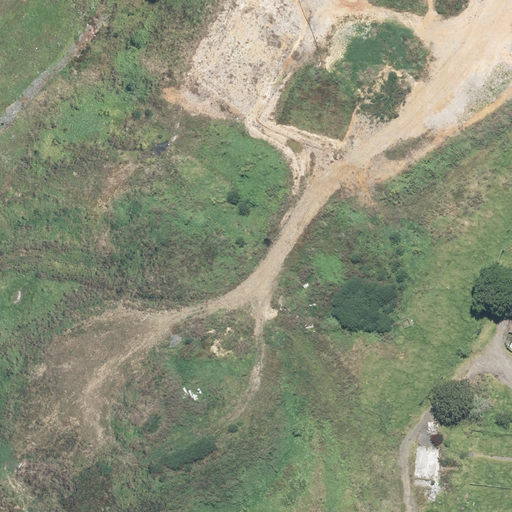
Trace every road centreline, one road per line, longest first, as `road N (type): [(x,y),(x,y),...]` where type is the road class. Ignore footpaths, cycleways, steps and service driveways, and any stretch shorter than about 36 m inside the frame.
road 1 (unknown): [(387,511),(380,350),(394,228),(420,147),(488,0)]
road 2 (unknown): [(382,404),(110,401)]
road 3 (unknown): [(511,59),(369,18),(344,0)]
